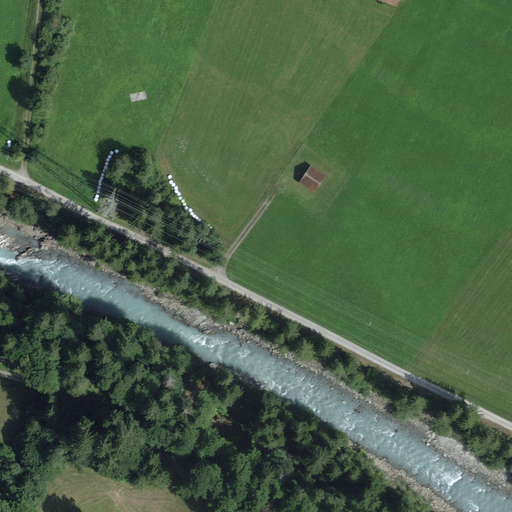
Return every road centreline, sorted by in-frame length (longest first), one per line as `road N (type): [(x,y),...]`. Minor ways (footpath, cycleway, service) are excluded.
road 1 (track): [(0,171),(511,422)]
road 2 (track): [(233,511),(215,506),(119,413),(0,374)]
road 3 (track): [(30,185),(48,0)]
